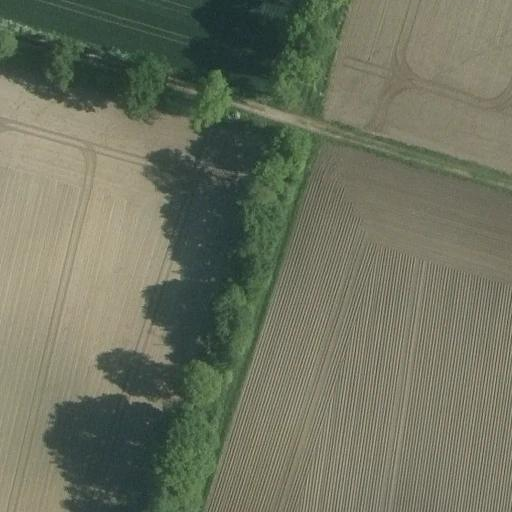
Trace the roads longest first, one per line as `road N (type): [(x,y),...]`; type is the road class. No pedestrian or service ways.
road 1 (track): [(334,0),(176,511)]
road 2 (track): [(511,179),(0,30)]
